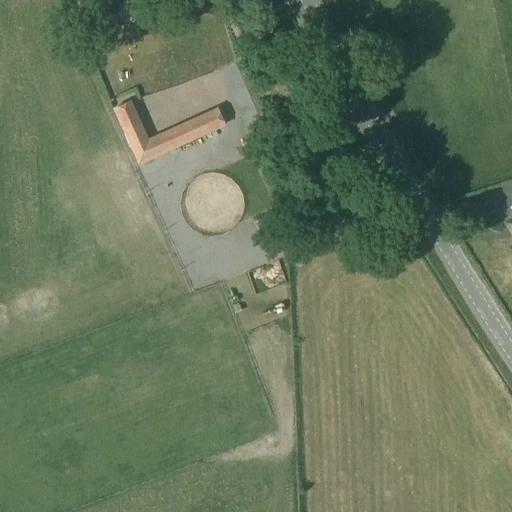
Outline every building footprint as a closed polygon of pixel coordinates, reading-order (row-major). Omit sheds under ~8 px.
[(81,0),(91,21),(122,7),(121,6),(125,4),(126,8),(130,11),(134,11),(138,9),(140,6),(140,2),(139,0),(81,0)] [(148,140),(130,101),(112,109),(138,167),(156,159),(148,140)] [(176,150),(225,128),(216,109),(164,132),(173,152),(176,150)] [(166,202),(183,195),(169,160),(152,168),(166,202)] [(173,203),(175,219),(189,217),(187,201),(173,203)]
